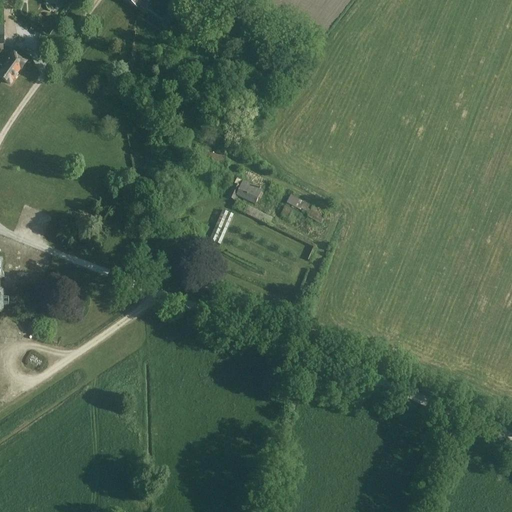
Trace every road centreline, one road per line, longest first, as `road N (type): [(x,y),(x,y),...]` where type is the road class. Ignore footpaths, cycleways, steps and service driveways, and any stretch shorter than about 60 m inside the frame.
road 1 (unclassified): [(511,437),(0,232)]
road 2 (unclassified): [(0,142),(103,0)]
